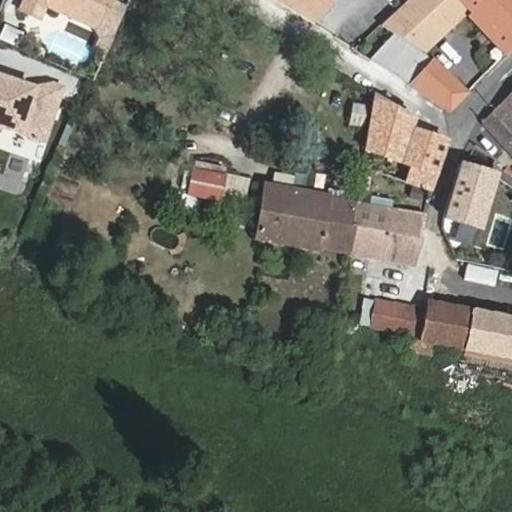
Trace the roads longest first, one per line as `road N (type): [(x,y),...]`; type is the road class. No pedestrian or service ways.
road 1 (residential): [(248,0),(455,128),(511,71)]
road 2 (unknown): [(472,111),(431,214),(449,290),(495,304)]
